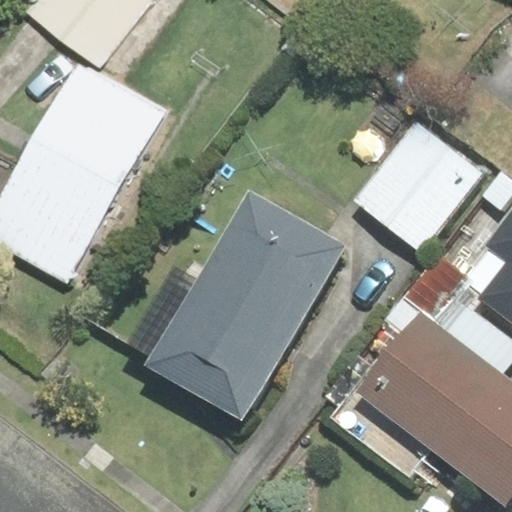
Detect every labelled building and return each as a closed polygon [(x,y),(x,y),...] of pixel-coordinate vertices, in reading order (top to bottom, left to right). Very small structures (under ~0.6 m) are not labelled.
[(100,56),(1,225),(88,275),(186,106),(100,56)] [(503,175),(436,119),(363,205),(430,261),(503,175)] [(266,195),(166,373),(263,427),(363,249),(266,195)] [(511,250),(511,270),(490,299),(511,315),(511,230),(503,243),(511,250)] [(511,372),(439,316),(375,397),(511,503),(511,372)]
